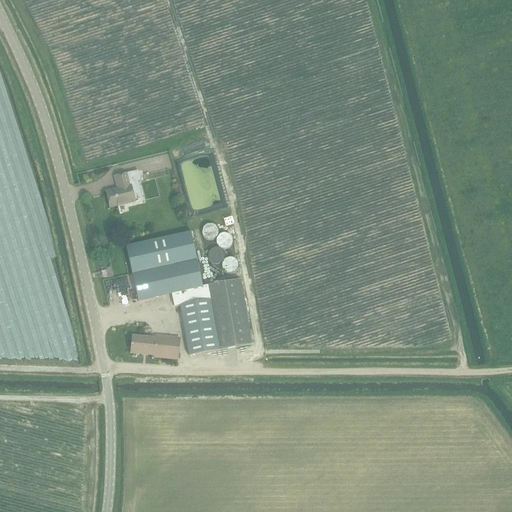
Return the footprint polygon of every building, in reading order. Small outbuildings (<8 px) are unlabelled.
[(117,190),(105,193),(109,209),(119,206),(135,202),(134,200),(141,198),(137,181),(139,181),(137,172),(128,174),(123,175),(114,178),(117,190)] [(199,198),(187,198),(187,210),(199,209),(199,198)] [(189,357),(219,351),(252,345),(241,280),(202,287),(190,234),(126,248),(135,293),(130,294),(132,302),(137,301),(137,303),(171,296),(174,308),(180,307),(189,357)] [(231,257),(232,243),(217,241),(217,237),(208,236),(207,247),(223,249),(223,256),(231,257)] [(210,263),(219,263),(219,256),(211,255),(210,263)] [(177,360),(178,350),(179,340),(156,337),(156,339),(132,336),(130,354),(154,356),(154,358),(177,360)]
